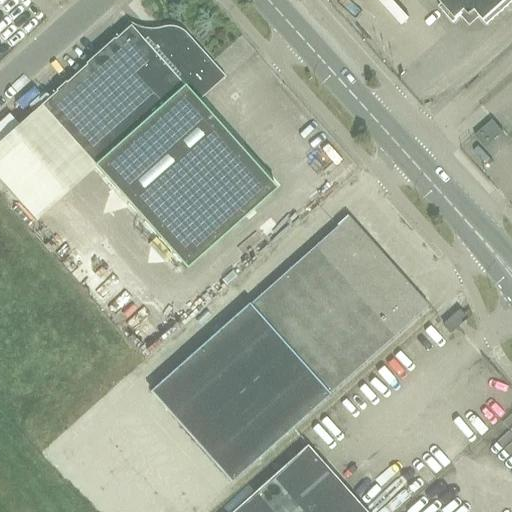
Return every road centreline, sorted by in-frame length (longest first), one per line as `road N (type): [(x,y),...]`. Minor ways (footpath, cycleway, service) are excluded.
road 1 (secondary): [(267,0),(414,161)]
road 2 (secondary): [(414,161),(511,290)]
road 3 (secondary): [(511,255),(414,161)]
road 4 (unclassified): [(0,81),(90,0)]
